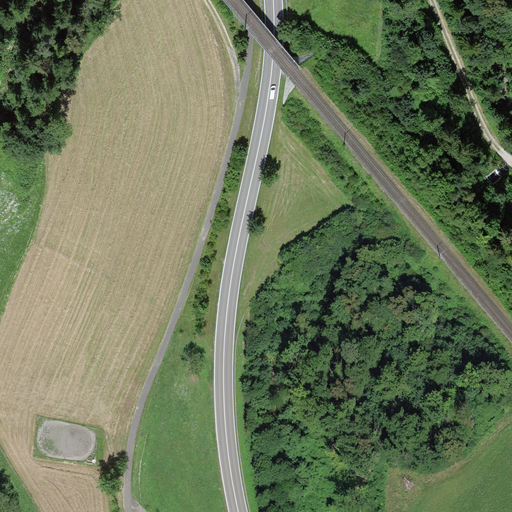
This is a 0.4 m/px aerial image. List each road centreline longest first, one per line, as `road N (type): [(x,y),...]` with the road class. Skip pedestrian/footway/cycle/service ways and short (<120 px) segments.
road 1 (primary): [(238,511),(224,343),(269,90),(273,0)]
road 2 (track): [(430,0),(511,167)]
